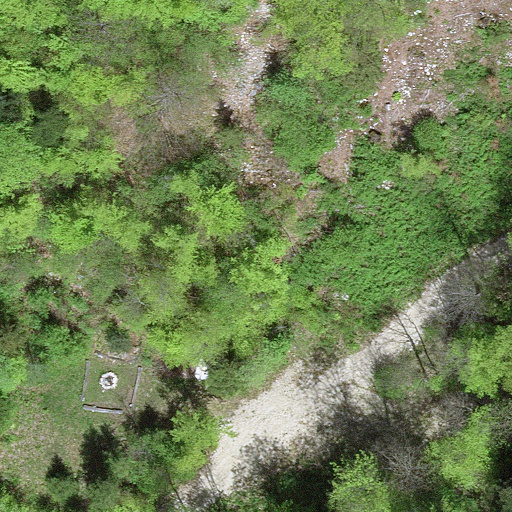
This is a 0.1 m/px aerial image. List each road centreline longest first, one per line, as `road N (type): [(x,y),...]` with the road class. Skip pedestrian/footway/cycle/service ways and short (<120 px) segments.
road 1 (track): [(177,511),(369,361),(463,270),(511,240)]
road 2 (track): [(315,404),(398,417),(461,478),(473,511)]
